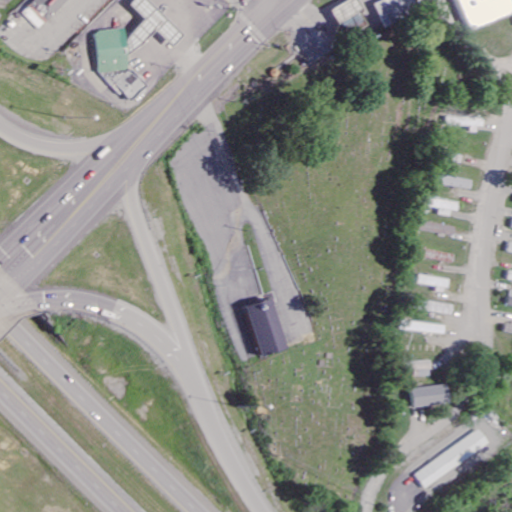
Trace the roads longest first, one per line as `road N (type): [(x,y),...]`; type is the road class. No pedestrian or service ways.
road 1 (primary): [(4,273),(282,0)]
road 2 (motorway): [(194,511),(0,317)]
road 3 (motorway): [(193,382),(127,152)]
road 4 (motorway): [(193,382),(145,328),(114,313),(0,308)]
road 5 (motorway): [(0,380),(132,511)]
road 6 (motorway): [(259,511),(193,382)]
road 7 (motorway): [(127,152),(35,143),(0,128)]
